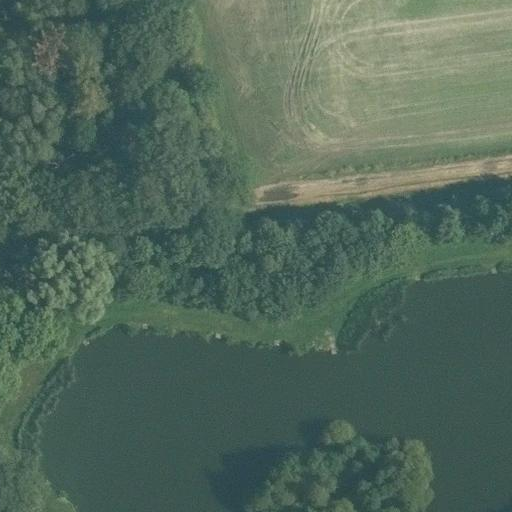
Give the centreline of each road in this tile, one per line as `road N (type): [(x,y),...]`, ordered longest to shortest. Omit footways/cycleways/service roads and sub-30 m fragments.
road 1 (track): [(200,214),(511,173)]
road 2 (track): [(200,214),(158,0)]
road 3 (track): [(0,239),(200,214)]
